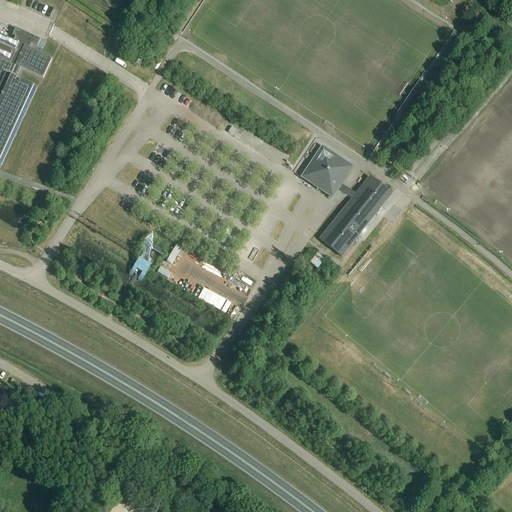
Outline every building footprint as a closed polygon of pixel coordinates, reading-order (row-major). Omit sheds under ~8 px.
[(20,69),(43,79),(51,60),(29,50),(31,46),(37,48),(40,41),(15,29),(12,36),(15,38),(13,42),(0,36),(0,159),(33,88),(15,80),(20,69)] [(40,41),(37,48),(42,51),(45,43),(40,41)] [(337,192),(352,200),(320,241),(342,258),(376,214),(377,215),(391,195),(369,178),(356,195),(341,186),(352,169),(330,154),(316,156),(301,179),(332,199),(337,192)] [(165,251),(146,239),(142,245),(161,257),(165,251)] [(138,259),(129,275),(131,277),(136,270),(142,273),(137,281),(140,282),(149,266),(138,259)]
